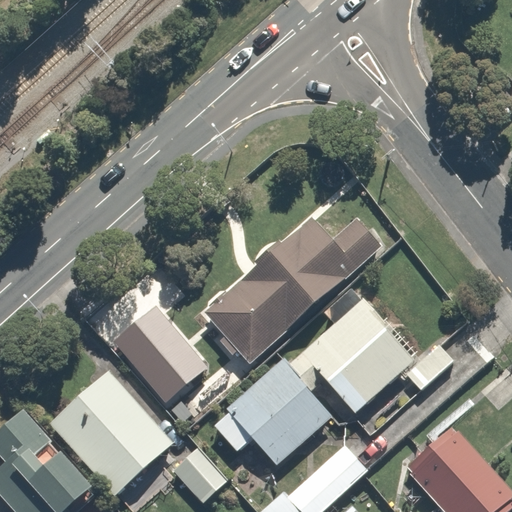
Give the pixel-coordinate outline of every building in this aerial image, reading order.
[(247,362),(376,246),(340,205),(324,220),(311,207),(277,237),(262,221),(184,292),(247,362)] [(357,294),(285,363),(315,395),(328,382),(354,409),(413,353),(357,294)] [(113,316),(95,334),(138,377),(156,359),(113,316)] [(285,363),(276,354),(208,420),(236,449),(248,438),(273,465),(330,411),(315,395),(285,363)] [(170,439),(106,365),(42,420),(93,480),(101,489),(106,495),(170,439)] [(93,480),(42,420),(20,395),(0,412),(0,445),(9,455),(0,462),(0,497),(12,511),(80,511),(78,509),(101,489),(93,480)] [(511,485),(457,423),(405,469),(442,511),(496,511),(511,498),(511,485)] [(315,511),(364,467),(337,437),(256,511),(315,511)] [(197,442),(170,469),(203,502),(230,476),(197,442)] [(360,511),(350,501),(338,511),(360,511)] [(420,511),(410,501),(397,511),(420,511)]
